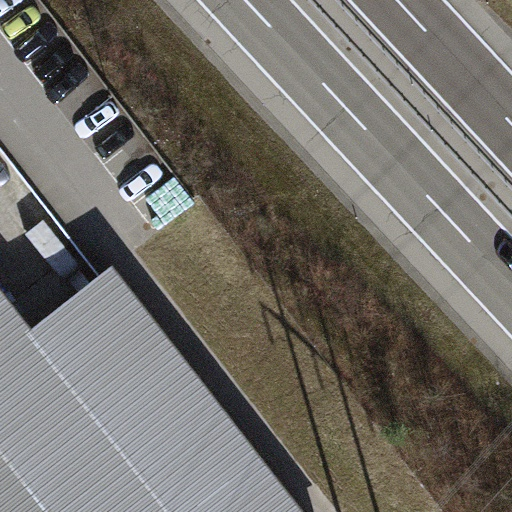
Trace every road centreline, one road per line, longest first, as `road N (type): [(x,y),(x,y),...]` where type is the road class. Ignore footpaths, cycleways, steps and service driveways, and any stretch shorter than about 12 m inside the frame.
road 1 (motorway): [(245,0),(511,286)]
road 2 (motorway): [(511,124),(397,0)]
